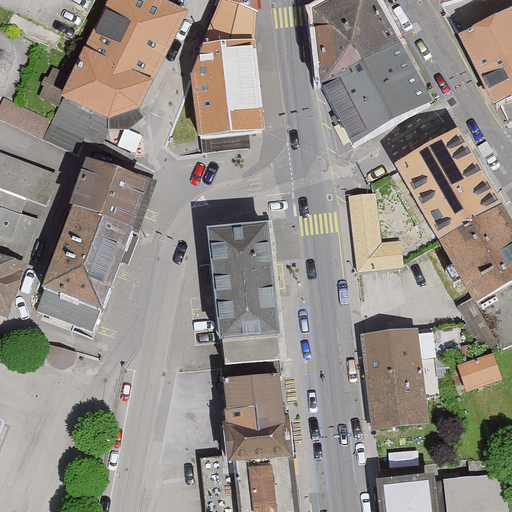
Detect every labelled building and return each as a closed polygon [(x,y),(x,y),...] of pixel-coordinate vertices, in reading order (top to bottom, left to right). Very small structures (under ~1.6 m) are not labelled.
[(7,102),(0,116),(0,117),(76,154),(82,141),(100,149),(113,121),(140,113),(186,17),(150,0),(111,0),(53,123),(7,102)] [(223,0),(223,6),(256,15),(254,0),(223,0)] [(400,49),(373,0),(346,0),(314,17),(323,90),(400,49)] [(435,0),(443,9),(466,0),(435,0)] [(511,24),(496,0),(466,0),(443,9),(496,110),(501,107),(508,120),(511,118),(511,24)] [(511,0),(496,0),(511,24),(511,0)] [(199,141),(263,134),(254,45),(206,50),(192,78),(199,141)] [(431,107),(400,49),(323,90),(354,147),(431,107)] [(471,231),(503,212),(457,135),(396,171),(441,249),(471,231)] [(58,177),(0,157),(0,320),(6,322),(39,223),(19,216),(25,199),(48,207),(58,177)] [(146,186),(88,166),(37,312),(94,333),(146,186)] [(377,195),(351,197),(357,273),(404,269),(402,243),(381,244),(377,195)] [(471,231),(507,291),(511,288),(511,226),(503,212),(471,231)] [(210,234),(218,345),(223,344),(225,371),(278,367),(269,230),(210,234)] [(477,309),(507,291),(471,231),(441,249),(477,309)] [(502,350),(511,346),(511,288),(507,291),(477,309),(502,350)] [(464,325),(417,330),(421,367),(449,364),(477,354),(464,325)] [(417,330),(362,336),(373,433),(428,427),(421,367),(417,330)] [(466,394),(503,382),(494,355),(457,367),(466,394)] [(226,458),(291,451),(288,420),(281,421),(278,367),(225,371),(221,371),(226,427),(223,427),(226,458)] [(297,511),(291,451),(226,458),(199,461),(204,511),(297,511)] [(509,511),(507,476),(433,482),(435,511),(509,511)] [(376,483),(378,511),(435,511),(433,482),(433,478),(376,483)]
